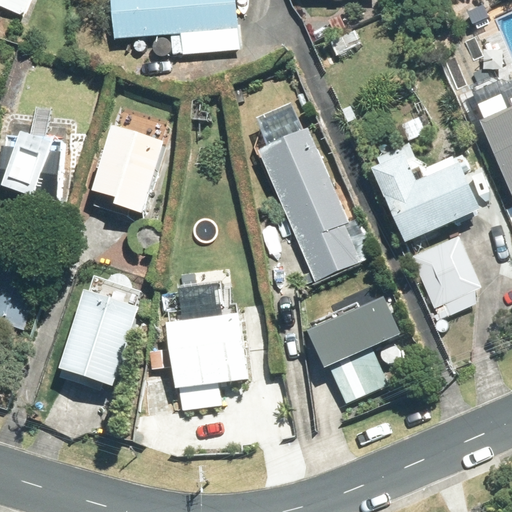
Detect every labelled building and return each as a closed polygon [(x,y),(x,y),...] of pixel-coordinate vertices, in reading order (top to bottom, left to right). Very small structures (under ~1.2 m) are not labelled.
[(0,0),(0,18),(6,21),(10,12),(27,19),(35,0),(0,0)] [(119,0),(123,46),(178,42),(179,59),(245,54),(240,0),(119,0)] [(439,40),(445,53),(460,47),(453,33),(439,40)] [(362,37),(337,49),(344,61),(368,49),(362,37)] [(511,106),(491,116),(497,132),(494,134),(511,175),(511,214),(511,215),(511,214),(511,106)] [(427,125),(409,133),(415,147),(433,139),(427,125)] [(128,127),(103,206),(130,214),(129,219),(153,227),(176,155),(170,154),(174,142),(128,127)] [(466,136),(451,143),(458,159),(473,152),(466,136)] [(269,163),(322,289),(370,269),(354,232),(358,230),(320,141),(269,163)] [(15,146),(10,208),(25,209),(53,217),(54,213),(71,214),(74,165),(70,164),(71,150),(15,146)] [(476,182),(482,179),(477,169),(467,173),(467,170),(443,181),(439,191),(431,195),(419,168),(423,166),(416,150),(385,164),(391,180),(385,182),(418,255),(494,221),(476,182)] [(481,297),(487,295),(467,245),(420,264),(434,298),(427,301),(433,314),(439,311),(445,326),(482,310),(481,297)] [(0,271),(0,283),(7,286),(0,302),(0,327),(30,339),(54,274),(6,256),(0,271)] [(145,263),(143,277),(171,280),(173,267),(145,263)] [(153,286),(149,300),(158,304),(163,290),(153,286)] [(98,301),(72,380),(124,398),(150,319),(98,301)] [(310,303),(315,319),(326,316),(321,301),(310,303)] [(416,348),(401,315),(370,328),(364,316),(321,334),(354,410),(396,392),(383,363),(416,348)] [(178,322),(188,416),(227,411),(225,395),(259,391),(251,328),(246,329),(244,316),(178,322)]
